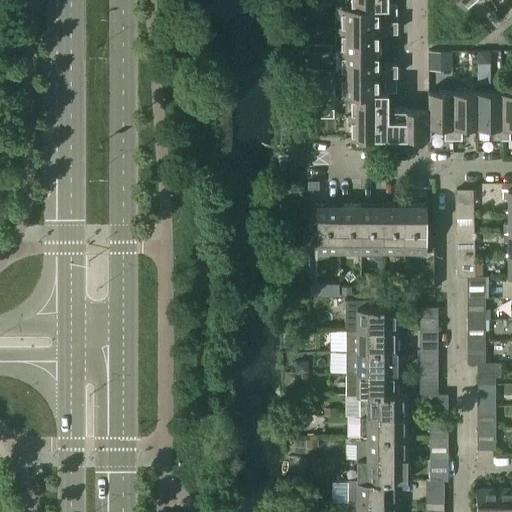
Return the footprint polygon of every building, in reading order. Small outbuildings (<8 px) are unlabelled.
[(340,3),(340,26),(397,25),(397,3),(388,3),(350,3),(340,3)] [(506,20),(511,14),(511,7),(510,5),(500,13),(506,20)] [(490,21),(496,28),(506,20),(500,13),(490,21)] [(340,26),(340,48),(378,48),(378,31),(397,31),(397,25),(340,26)] [(318,52),(318,43),(306,43),(306,52),(318,52)] [(318,43),(318,52),(331,52),(331,43),(318,43)] [(378,64),(378,48),(340,48),(340,70),(397,70),(396,64),(378,64)] [(490,50),(477,50),(477,62),(485,62),(490,57),(490,50)] [(429,51),(429,67),(452,67),(452,51),(429,51)] [(340,92),(350,92),(387,93),(387,92),(397,92),(397,70),(340,70),(340,92)] [(452,139),(452,90),(427,90),(427,107),(427,126),(444,126),(444,139),(452,139)] [(477,90),(452,90),(452,139),(462,139),(462,126),(477,126),(477,90)] [(501,140),(500,90),(477,90),(477,126),(492,126),(492,140),(501,140)] [(511,126),(511,90),(500,90),(501,140),(510,139),(510,126),(511,126)] [(427,135),(427,126),(427,107),(421,107),(412,107),(387,107),(387,93),(350,92),(350,136),(421,135),(427,135)] [(321,117),(321,109),(308,109),(308,117),(321,117)] [(333,109),(321,109),(321,117),(333,117),(333,109)] [(318,191),(318,180),(308,180),(308,191),(318,191)] [(474,188),(455,188),(455,211),(474,211),(474,188)] [(507,199),(507,211),(511,210),(511,188),(503,189),(503,199),(507,199)] [(339,253),(339,201),(317,201),(317,253),(339,253)] [(361,201),(339,201),(339,253),(361,253),(361,201)] [(382,201),(361,201),(361,253),(382,253),(382,201)] [(404,201),(382,201),(382,253),(404,253),(404,201)] [(426,201),(404,201),(404,253),(426,253),(426,250),(433,250),(433,233),(426,233),(426,201)] [(511,232),(511,210),(507,211),(507,223),(503,223),(503,232),(511,232)] [(507,241),(507,254),(511,253),(511,232),(503,232),(503,241),(507,241)] [(511,253),(507,254),(507,266),(503,266),(503,276),(507,276),(511,276),(511,275),(511,253)] [(474,261),(474,254),(455,254),(455,276),(467,276),(474,276),(481,276),(481,261),(474,261)] [(474,276),(467,276),(467,297),(485,297),(485,276),(481,276),(474,276)] [(373,280),(373,289),(382,289),(382,280),(373,280)] [(392,290),(400,292),(402,284),(395,281),(392,290)] [(337,294),(337,285),(329,285),(329,294),(337,294)] [(346,297),(346,329),(397,329),(397,307),(356,307),(356,297),(346,297)] [(467,297),(467,305),(485,305),(485,297),(467,297)] [(485,318),(467,318),(467,340),(485,340),(485,318)] [(421,329),(436,329),(435,321),(421,321),(421,329)] [(397,350),(397,329),(346,329),(346,351),(397,350)] [(436,329),(421,329),(421,337),(436,337),(436,329)] [(485,362),(485,340),(467,340),(467,362),(477,362),(485,362)] [(346,351),(346,372),(397,372),(397,350),(346,351)] [(295,360),(295,372),(308,372),(308,366),(302,360),(295,360)] [(485,362),(477,362),(477,383),(495,383),(495,376),(499,376),(499,362),(485,362)] [(397,393),(397,372),(346,372),(346,394),(357,394),(397,394),(397,393)] [(436,372),(421,372),(421,380),(436,380),(436,372)] [(495,383),(477,383),(477,392),(495,392),(495,383)] [(357,415),(406,415),(406,393),(397,393),(397,394),(357,394),(357,415)] [(305,415),(305,426),(312,426),(317,421),(317,415),(305,415)] [(357,415),(357,436),(406,437),(406,415),(357,415)] [(431,424),(449,424),(449,415),(431,415),(431,424)] [(495,426),(477,426),(477,449),(495,449),(495,426)] [(357,436),(357,459),(406,458),(406,437),(357,436)] [(306,438),(306,447),(317,447),(317,438),(306,438)] [(431,450),(431,458),(449,458),(449,450),(431,450)] [(396,480),(397,481),(406,481),(406,458),(357,459),(356,459),(356,479),(396,480)] [(449,467),(449,458),(431,458),(431,467),(449,467)] [(347,479),(347,501),(397,502),(397,481),(396,480),(356,479),(347,479)] [(511,511),(511,487),(498,488),(498,511),(511,511)] [(498,511),(498,488),(476,488),(476,511),(498,511)] [(445,501),(445,493),(427,493),(427,501),(445,501)] [(396,511),(397,502),(347,501),(346,511),(396,511)] [(427,510),(445,510),(445,501),(427,501),(427,510)]
